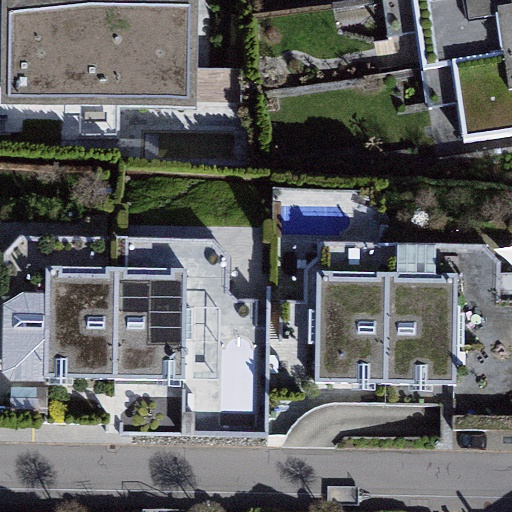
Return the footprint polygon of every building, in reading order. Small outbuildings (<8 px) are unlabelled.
[(0,0),(0,104),(215,112),(217,0),(0,0)] [(511,0),(425,0),(434,60),(459,56),(511,49),(511,0)] [(511,49),(459,56),(471,144),(511,137),(511,49)] [(110,275),(35,275),(35,395),(109,395),(110,275)] [(184,276),(110,275),(109,395),(184,395),(184,276)] [(385,283),(313,283),(313,392),(384,392),(385,283)] [(456,283),(385,283),(384,392),(456,392),(456,283)]
